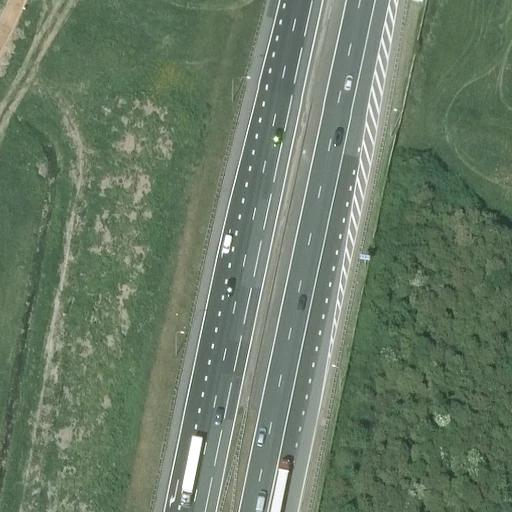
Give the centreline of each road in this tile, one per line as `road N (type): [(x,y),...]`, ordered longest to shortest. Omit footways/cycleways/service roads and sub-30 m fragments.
road 1 (motorway): [(305,0),(195,511)]
road 2 (motorway): [(261,511),(365,0)]
